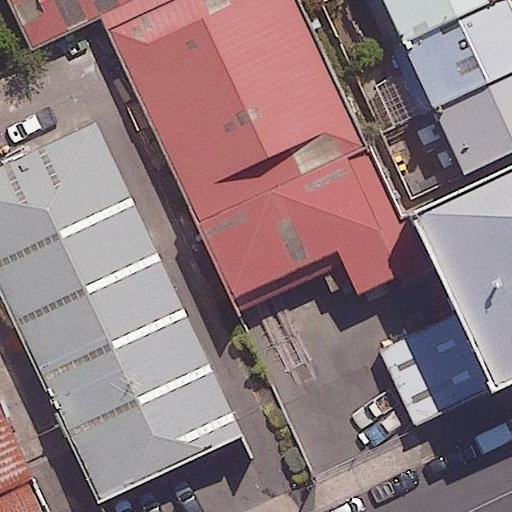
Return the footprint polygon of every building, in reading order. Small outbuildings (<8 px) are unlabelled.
[(156,0),(10,0),(33,49),(104,15),(108,23),(156,0)] [(416,213),(314,0),(160,0),(115,22),(244,294),(416,213)] [(511,0),(395,0),(476,168),(511,151),(511,0)] [(253,425),(96,111),(0,158),(0,323),(90,505),(253,425)] [(511,171),(409,221),(493,392),(511,382),(511,171)] [(0,511),(78,511),(0,354),(0,511)]
